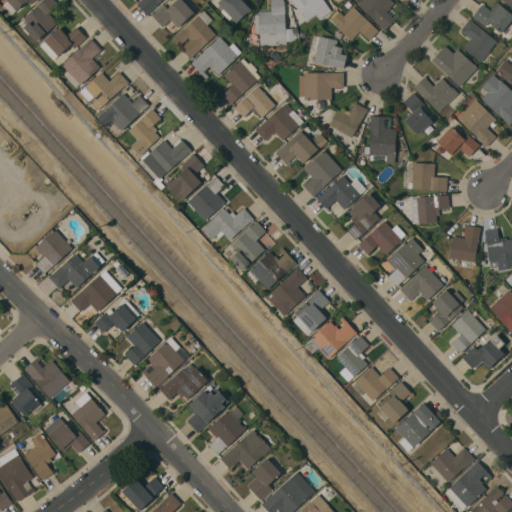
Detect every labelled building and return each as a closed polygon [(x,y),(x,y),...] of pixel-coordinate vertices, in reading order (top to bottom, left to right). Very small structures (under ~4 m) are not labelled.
[(35,0),(33,2),(32,2),(30,5),(27,2),(24,4),(23,3),(12,13),(3,3),(7,0),(35,0)] [(41,0),(55,0),(58,3),(49,12),(57,21),(37,40),(36,40),(35,41),(22,26),(27,21),(23,17),(41,0)] [(161,0),(147,14),(137,3),(140,0),(161,0)] [(178,27),(170,18),(163,26),(152,14),(163,4),(167,8),(175,0),(183,0),(194,12),(178,27)] [(248,12),(248,11),(236,22),(232,17),(229,19),(220,10),(223,8),(217,2),(219,0),(243,0),(252,9),(248,12)] [(260,45),(259,32),(256,33),(256,14),(258,14),(258,11),(271,10),(270,0),(283,0),(283,1),(284,0),(286,30),(297,26),(300,36),(286,40),(286,43),(260,45)] [(324,0),(331,10),(319,18),(316,13),(306,20),(302,13),(301,13),(292,0),(324,0)] [(392,0),(394,2),(391,6),(399,14),(384,30),(356,2),(358,0),(392,0)] [(511,22),(511,31),(508,36),(489,20),(485,25),(475,17),(475,18),(472,16),(482,3),(490,10),(497,1),(501,4),(502,2),(507,6),(505,7),(511,12),(511,18),(510,21),(511,22)] [(339,12),(343,16),(353,5),(378,30),(369,39),(360,30),(351,40),(335,24),(337,22),(333,19),(339,12)] [(193,55),(194,55),(191,58),(181,47),(190,38),(189,36),(179,45),(172,38),(183,28),(198,14),(199,15),(204,10),(212,19),(207,24),(216,33),(193,55)] [(481,61),(463,47),(471,38),(460,29),(470,18),(473,20),(472,21),(497,40),(481,61)] [(74,48),(71,44),(59,55),(58,54),(53,59),(39,44),(58,27),(59,27),(59,26),(63,31),(64,30),(68,34),(77,26),(87,37),(74,48)] [(337,39),(336,45),(342,47),(341,53),(347,54),(344,68),(313,61),(315,53),(310,52),(313,40),(315,40),(317,35),(319,36),(319,35),(337,39)] [(191,62),(220,36),(229,45),(233,42),(241,51),(237,55),(238,56),(218,74),(214,69),(213,69),(214,71),(206,78),(191,62)] [(91,37),(101,48),(92,57),(100,66),(81,84),(79,83),(75,86),(67,77),(71,74),(62,64),(91,37)] [(453,52),(457,48),(478,67),(464,82),(464,81),(460,86),(431,60),(445,45),(453,52)] [(231,103),(222,93),(233,84),(224,74),(243,57),(248,63),(250,61),(257,69),(255,70),(260,76),(231,103)] [(511,82),(504,76),(503,77),(498,73),(499,71),(497,69),(505,59),(511,64),(511,82)] [(103,105),(95,96),(89,101),(80,90),(101,71),(109,80),(119,71),(129,82),(103,105)] [(299,74),(304,74),(304,71),(343,71),(343,86),(331,86),(331,98),(304,98),(304,95),(299,92),(299,74)] [(511,121),(510,124),(482,98),(487,92),(481,86),(493,74),(499,79),(500,78),(511,89),(511,121)] [(438,111),(417,88),(417,89),(414,86),(425,76),(426,76),(425,77),(433,85),(442,77),(448,83),(449,82),(458,92),(438,111)] [(258,85),(263,90),(267,87),(271,91),(273,89),(281,98),(275,104),(262,116),(258,112),(255,114),(251,109),(243,116),(234,107),(258,85)] [(136,90),(149,104),(122,129),(113,120),(106,127),(97,117),(123,92),(128,97),(136,90)] [(413,92),(425,104),(422,107),(423,108),(422,109),(433,121),(418,134),(408,122),(407,123),(404,120),(409,115),(408,114),(413,110),(404,100),(413,92)] [(474,97),(495,118),(487,127),(496,136),(487,146),(476,135),(462,121),(471,112),(466,106),(474,97)] [(337,108),(343,111),(345,108),(349,111),(354,101),(368,108),(366,112),(365,112),(356,130),(358,131),(356,136),(353,134),(352,136),(328,125),(337,108)] [(283,140),(275,131),(265,140),(255,129),(258,126),(281,105),(284,108),(286,106),(289,110),(288,112),(288,113),(293,109),(303,121),(283,140)] [(140,154),(131,144),(137,139),(129,129),(152,108),(161,117),(153,125),(157,129),(155,131),(160,136),(147,148),(140,154)] [(371,115),(391,116),(390,127),(396,128),(395,162),(386,162),(386,160),(370,159),(370,154),(369,154),(369,153),(364,153),(364,146),(369,146),(371,115)] [(469,156),(461,148),(454,156),(445,148),(441,153),(436,148),(440,144),(437,142),(438,141),(437,140),(451,125),(464,137),(468,133),(477,142),(480,144),(469,156)] [(300,129),(311,141),(320,132),(328,140),(304,161),(303,162),(299,157),(289,166),(276,152),(300,129)] [(156,183),(156,184),(153,180),(157,176),(142,159),(164,139),(172,147),(182,138),(192,149),(161,176),(163,178),(160,180),(161,182),(158,185),(156,183)] [(304,167),(324,149),(342,169),(316,193),(313,196),(303,185),(306,182),(302,179),(309,172),(304,167)] [(182,163),(191,155),(191,154),(193,152),(204,164),(197,171),(203,179),(201,181),(202,182),(181,201),(167,185),(184,170),(181,167),(184,165),(182,163)] [(409,163),(413,163),(413,161),(435,163),(434,175),(447,176),(447,190),(412,188),(412,187),(402,187),(403,167),(409,163)] [(350,183),(356,177),(366,188),(360,193),(361,194),(345,209),(336,199),(326,208),(317,197),(319,194),(320,195),(327,188),(327,189),(342,174),(350,183)] [(205,220),(188,201),(216,175),(225,184),(217,192),(226,201),(205,220)] [(368,191),(381,205),(374,211),(380,217),(356,239),(347,230),(359,219),(358,218),(354,221),(350,217),(353,215),(349,210),(368,191)] [(450,207),(439,208),(439,214),(436,214),(437,221),(419,223),(418,222),(413,223),(410,198),(416,198),(416,197),(448,194),(450,207)] [(233,210),(236,214),(244,207),(254,218),(230,240),(224,233),(219,237),(217,234),(212,238),(203,228),(228,206),(232,211),(233,210)] [(242,270),(231,257),(238,251),(231,244),(257,220),(266,230),(257,239),(265,248),(242,270)] [(385,220),(392,228),(397,224),(406,234),(401,238),(402,239),(386,254),(378,244),(368,253),(358,243),(385,220)] [(480,226),(475,261),(449,257),(452,235),(465,237),(467,224),(480,226)] [(44,273),(35,263),(43,256),(35,246),(59,225),(68,234),(64,237),(73,247),(44,273)] [(497,227),(499,238),(506,237),(507,239),(511,239),(511,263),(511,264),(511,268),(498,270),(497,260),(489,261),(484,229),(497,227)] [(387,259),(412,236),(423,249),(418,253),(425,260),(396,285),(388,276),(397,267),(395,268),(387,259)] [(268,288),(259,278),(255,282),(246,273),(250,269),(269,251),(274,256),(275,255),(279,259),(284,254),(279,249),(282,246),(296,262),(268,288)] [(48,276),(52,273),(53,274),(76,252),(85,262),(95,252),(104,261),(99,265),(100,265),(92,273),(91,273),(77,287),(68,278),(59,287),(48,276)] [(427,265),(430,262),(435,266),(431,270),(444,284),(427,299),(419,290),(409,299),(400,288),(402,285),(403,286),(426,265),(427,265)] [(284,315),(268,297),(264,300),(262,298),(266,294),(267,295),(295,269),(294,268),(297,266),(307,277),(297,286),(306,295),(284,315)] [(97,311),(90,302),(81,311),(71,299),(100,273),(117,292),(97,311)] [(304,331),(293,319),(298,314),(295,310),(305,300),(309,305),(311,303),(307,299),(316,291),(316,290),(318,288),(330,300),(322,307),(329,314),(313,329),(308,334),(305,330),(304,331)] [(436,307),(437,306),(432,301),(439,294),(440,295),(447,288),(452,294),(456,290),(465,299),(460,303),(464,306),(438,330),(426,317),(437,308),(436,307)] [(511,331),(490,306),(509,289),(511,292),(511,331)] [(123,331),(118,326),(117,327),(113,323),(103,332),(94,322),(110,307),(114,311),(122,304),(120,301),(125,296),(140,313),(136,317),(125,328),(123,331)] [(468,309),(486,328),(460,353),(451,343),(460,334),(451,324),(468,309)] [(330,320),(335,325),(335,324),(334,323),(343,316),(357,332),(328,358),(310,338),(330,320)] [(177,317),(182,323),(175,329),(170,323),(177,317)] [(134,364),(125,354),(135,344),(127,335),(143,321),(160,340),(134,364)] [(505,342),(499,347),(504,353),(488,368),(482,362),(474,368),(463,356),(474,345),(478,349),(490,339),(496,333),(505,342)] [(360,334),(369,344),(361,352),(365,356),(363,358),(368,363),(354,376),(354,375),(349,379),(340,370),(345,366),(336,356),(360,334)] [(478,341),(483,336),(486,339),(481,344),(478,341)] [(156,386),(142,370),(144,368),(145,369),(151,363),(148,359),(172,337),(180,346),(176,350),(185,360),(156,386)] [(50,397),(25,368),(41,354),(43,356),(42,357),(47,364),(52,359),(70,380),(50,397)] [(399,376),(373,400),(364,391),(361,394),(352,385),(356,382),(355,380),(371,365),(380,375),(390,366),(399,376)] [(161,389),(183,368),(188,373),(196,366),(208,379),(201,386),(185,400),(177,391),(169,398),(161,389)] [(9,385),(23,373),(34,385),(30,388),(41,401),(40,402),(43,406),(35,414),(31,409),(25,414),(12,399),(17,395),(10,387),(9,385)] [(377,402),(401,380),(414,395),(404,404),(408,408),(408,409),(395,422),(389,416),(384,421),(376,412),(381,407),(377,402)] [(192,402),(205,390),(208,393),(211,390),(212,391),(216,387),(219,390),(226,397),(229,401),(208,420),(209,421),(198,431),(187,420),(195,412),(186,403),(190,400),(192,402)] [(106,413),(96,421),(105,431),(94,441),(91,438),(92,437),(84,428),(72,413),(69,409),(77,402),(76,400),(86,391),(106,413)] [(408,450),(399,441),(404,437),(395,427),(414,410),(414,411),(424,402),(441,420),(432,428),(432,429),(413,447),(412,446),(408,450)] [(0,407),(6,403),(18,421),(0,433),(0,407)] [(205,439),(212,432),(209,428),(229,410),(235,405),(243,413),(237,419),(246,428),(218,454),(205,439)] [(44,428),(59,416),(64,421),(65,420),(75,433),(80,429),(90,442),(78,452),(72,444),(63,451),(44,428)] [(220,457),(223,454),(224,456),(253,429),(255,429),(256,431),(256,432),(257,434),(258,434),(259,433),(272,448),(264,455),(263,454),(248,468),(239,459),(230,467),(220,457)] [(41,432),(42,434),(43,433),(45,436),(44,436),(56,453),(50,457),(52,459),(47,463),(53,471),(43,479),(24,453),(25,453),(22,448),(20,450),(16,445),(20,442),(24,447),(31,441),(35,446),(35,445),(31,439),(41,432)] [(431,462),(447,447),(455,455),(465,446),(475,458),(473,460),(472,459),(448,481),(447,480),(445,482),(442,479),(444,477),(431,462)] [(17,500),(0,472),(0,456),(15,447),(33,476),(27,480),(32,487),(33,486),(35,489),(17,500)] [(281,472),(269,484),(273,488),(261,499),(247,484),(257,475),(253,471),(268,457),(281,472)] [(482,483),(487,488),(467,506),(466,505),(462,509),(445,491),(450,487),(449,486),(475,463),(475,462),(477,460),(492,476),(485,482),(484,481),(482,483)] [(291,511),(285,511),(284,510),(281,511),(269,511),(263,504),(298,471),(315,490),(291,511)] [(122,490),(136,477),(140,481),(141,480),(145,485),(155,476),(164,485),(153,496),(153,497),(140,509),(127,496),(126,495),(125,494),(124,492),(122,490)] [(0,483),(12,503),(1,510),(0,508),(0,483)] [(511,499),(511,505),(504,511),(468,511),(470,510),(470,509),(497,485),(504,492),(496,499),(497,501),(506,493),(511,499)] [(150,511),(171,492),(181,502),(171,511),(150,511)] [(299,511),(311,501),(320,510),(327,504),(334,511),(299,511)]
